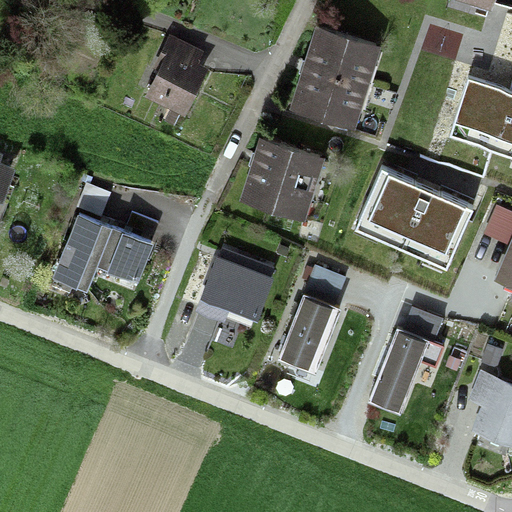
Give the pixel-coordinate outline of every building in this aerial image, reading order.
[(495,0),(455,0),(491,12),(495,0)] [(380,45),(320,26),(295,109),(354,128),(380,45)] [(204,51),(172,36),(160,61),(166,64),(151,96),(192,115),(213,70),(199,63),(204,51)] [(511,89),(473,77),(455,133),(511,151),(511,89)] [(330,158),(263,139),(245,201),(312,220),(330,158)] [(4,154),(0,151),(0,213),(16,169),(1,163),(4,154)] [(473,206),(382,165),(356,223),(447,264),(473,206)] [(159,221),(131,210),(126,222),(154,233),(159,221)] [(111,223),(81,211),(56,274),(85,286),(95,261),(111,223)] [(150,239),(111,223),(95,261),(134,277),(150,239)] [(282,277),(204,245),(182,297),(233,318),(237,308),(264,319),(282,277)] [(511,254),(501,280),(511,284),(511,254)] [(347,279),(318,268),(283,359),(318,372),(342,308),(336,306),(347,279)] [(445,320),(413,308),(377,401),(408,413),(445,320)] [(511,381),(483,371),(471,402),(486,408),(476,432),(511,445),(511,381)]
